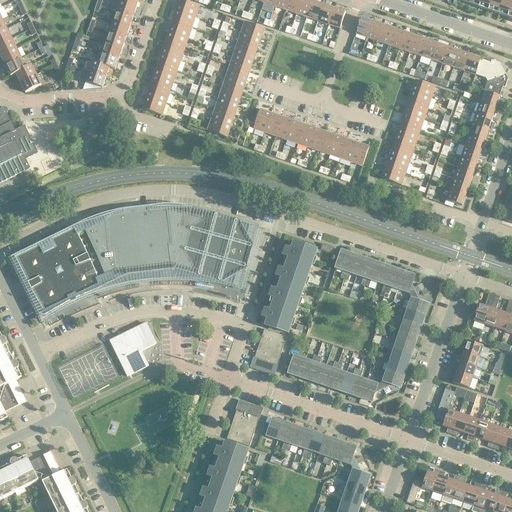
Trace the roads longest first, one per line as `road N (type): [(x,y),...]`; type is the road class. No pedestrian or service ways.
road 1 (residential): [(0,245),(109,198),(195,193),(253,205),(463,278)]
road 2 (residential): [(38,356),(111,320),(186,312),(243,326),(227,379)]
road 3 (residential): [(227,379),(407,442)]
road 4 (residential): [(407,442),(463,278)]
road 5 (residential): [(158,0),(129,81),(110,94),(62,99)]
road 6 (residential): [(463,278),(511,138)]
road 7 (residential): [(381,0),(511,44)]
